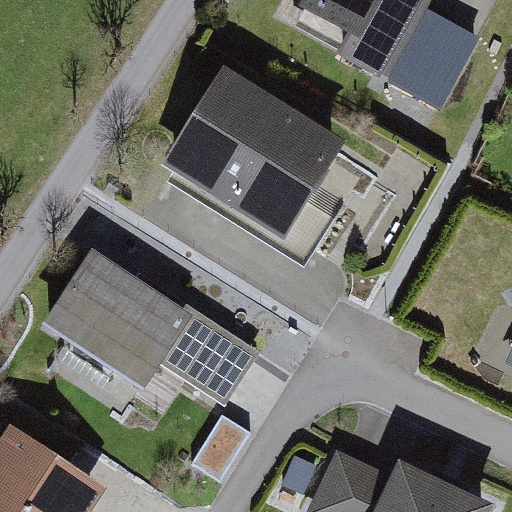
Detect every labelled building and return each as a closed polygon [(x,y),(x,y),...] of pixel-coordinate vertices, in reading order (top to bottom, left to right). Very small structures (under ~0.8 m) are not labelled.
[(317,0),(309,15),(357,41),(343,66),(399,96),(382,127),(431,154),(489,48),(438,20),(448,0),(317,0)] [(357,148),(236,74),(172,178),(293,252),(357,148)] [(267,360),(100,259),(55,333),(77,346),(69,361),(163,418),(177,395),(227,425),(267,360)] [(107,511),(119,492),(19,432),(0,462),(0,511),(107,511)] [(504,511),(506,507),(411,464),(401,486),(338,458),(313,511),(504,511)]
